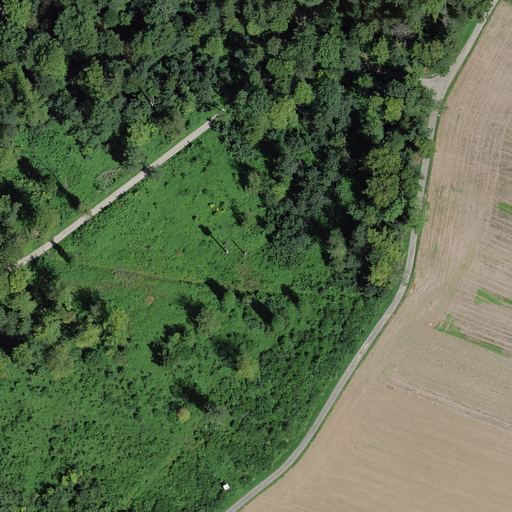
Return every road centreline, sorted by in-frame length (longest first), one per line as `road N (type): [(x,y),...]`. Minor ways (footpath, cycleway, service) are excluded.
road 1 (track): [(493,0),(443,87),(402,283),(284,464),(229,511)]
road 2 (track): [(304,38),(121,191),(0,271)]
road 3 (track): [(443,87),(304,38)]
